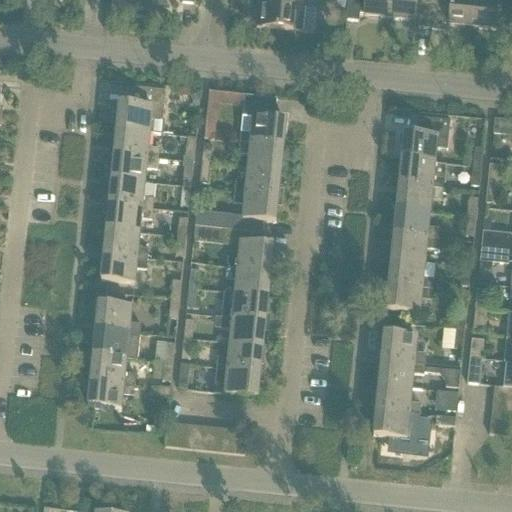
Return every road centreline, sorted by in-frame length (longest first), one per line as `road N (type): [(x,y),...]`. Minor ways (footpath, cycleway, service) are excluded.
road 1 (residential): [(367,74),(354,122),(318,161),(285,479)]
road 2 (residential): [(91,47),(76,105),(26,125),(0,391)]
road 3 (residential): [(0,449),(215,471)]
road 4 (residential): [(285,479),(463,500)]
road 5 (residential): [(201,58),(367,74)]
road 6 (residential): [(367,74),(511,89)]
